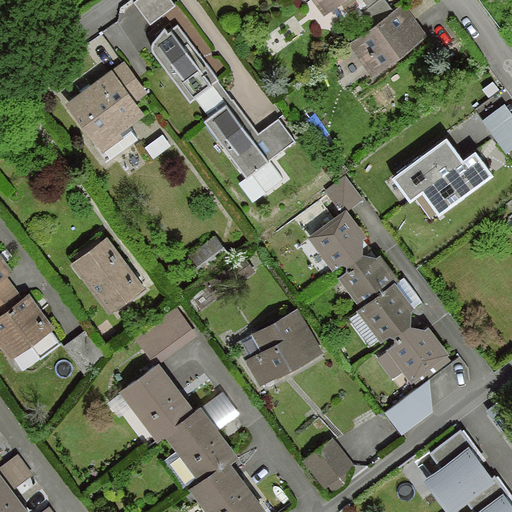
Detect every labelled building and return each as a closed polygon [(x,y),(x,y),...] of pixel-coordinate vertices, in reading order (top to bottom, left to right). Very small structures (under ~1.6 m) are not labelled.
[(170,0),(141,0),(135,4),(151,27),(176,9),(170,0)] [(386,0),(316,0),(329,18),(338,12),(348,27),(360,18),(371,11),(386,1),(386,0)] [(370,34),(397,15),(386,1),(371,11),(359,20),(370,34)] [(353,45),(373,74),(426,38),(406,9),(397,15),(370,34),(353,45)] [(196,101),(219,83),(178,28),(168,36),(165,31),(152,47),(153,54),(191,105),(196,101)] [(69,101),(106,151),(134,130),(131,125),(147,113),(137,99),(147,91),(124,60),(69,101)] [(258,136),(219,83),(196,101),(211,120),(206,124),(249,180),(253,177),(266,195),(283,181),(269,163),(295,144),(279,121),(258,136)] [(511,147),(511,102),(508,98),(486,116),(511,147)] [(448,140),(393,179),(410,202),(423,193),(464,162),(448,140)] [(464,162),(423,193),(439,216),(494,176),(477,153),(464,162)] [(356,201),(360,198),(345,177),(328,189),(343,210),(356,201)] [(340,263),(346,265),(370,249),(345,212),(312,237),(335,266),(340,263)] [(109,308),(142,284),(107,237),(75,262),(109,308)] [(189,257),(202,274),(229,254),(217,237),(189,257)] [(370,249),(346,265),(347,272),(341,275),(364,305),(392,284),(394,282),(370,249)] [(0,313),(24,296),(7,276),(12,273),(0,257),(0,313)] [(208,283),(218,297),(254,270),(245,257),(208,283)] [(390,336),(395,337),(419,320),(392,284),(364,305),(360,308),(384,340),(390,336)] [(24,296),(0,313),(0,338),(24,370),(61,341),(27,294),(24,296)] [(262,384),(323,350),(299,307),(254,333),(263,349),(248,358),(262,384)] [(412,378),(445,355),(419,320),(395,337),(394,343),(390,347),(412,378)] [(78,335),(64,345),(88,377),(107,352),(88,327),(78,335)] [(167,432),(194,411),(160,364),(124,390),(159,437),(167,432)] [(404,430),(444,405),(428,381),(389,406),(404,430)] [(194,411),(167,432),(203,479),(228,461),(236,454),(201,407),(194,411)] [(470,425),(435,443),(445,463),(430,471),(450,509),(501,482),(470,425)] [(335,440),(309,460),(326,483),(352,463),(335,440)] [(203,479),(193,487),(211,511),(262,511),(265,510),(228,461),(203,479)] [(0,511),(33,511),(0,468),(0,511)]
